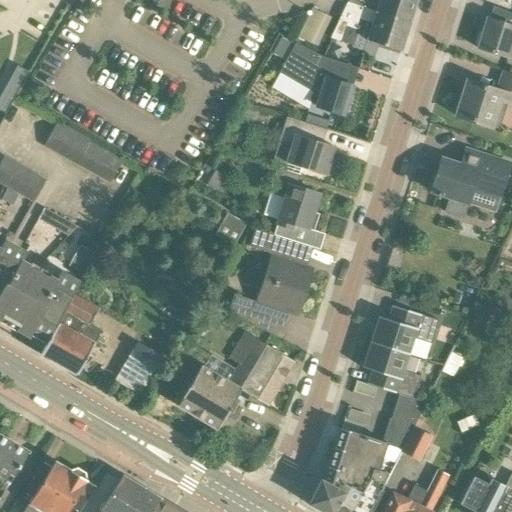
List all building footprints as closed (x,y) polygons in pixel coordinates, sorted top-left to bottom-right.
[(375,0),(349,0),(348,3),(410,22),(417,0),(379,0),(379,1),(375,0)] [(401,52),(410,22),(348,3),(331,39),(354,47),(360,27),(357,26),(359,20),(372,24),(367,41),(401,52)] [(298,38),(317,46),(330,15),(311,7),(298,38)] [(511,26),(487,19),(482,34),(480,33),(476,44),(478,46),(477,49),(508,58),(511,44),(511,26)] [(272,54),(286,62),(291,53),(295,45),(281,38),(272,54)] [(353,87),(331,80),(337,62),(322,57),(313,52),(296,81),(320,95),(317,107),(344,116),(353,87)] [(17,66),(0,97),(0,111),(6,114),(29,73),(17,66)] [(511,75),(504,71),(497,91),(467,81),(455,116),(492,128),(500,101),(511,104),(511,75)] [(257,107),(247,104),(243,115),(253,119),(257,107)] [(273,159),(287,164),(325,176),(334,147),(323,144),(327,130),(276,114),(276,115),(287,118),(279,141),(273,159)] [(57,123),(44,146),(55,152),(68,130),(57,123)] [(79,136),(68,130),(55,152),(66,159),(79,136)] [(90,142),(79,136),(66,159),(77,165),(89,144),(90,142)] [(100,150),(89,144),(77,165),(88,171),(100,150)] [(111,156),(100,150),(88,171),(99,177),(111,156)] [(499,197),(510,165),(466,150),(460,166),(442,159),(431,192),(437,195),(437,196),(442,197),(442,196),(450,198),(445,212),(463,218),(473,188),(499,197)] [(122,162),(111,156),(99,177),(110,183),(122,162)] [(0,181),(3,183),(13,165),(2,159),(0,162),(0,181)] [(24,171),(13,165),(3,183),(14,189),(24,171)] [(284,198),(277,219),(276,224),(278,225),(290,229),(291,224),(308,229),(309,227),(314,229),(319,215),(313,213),(319,194),(294,187),(298,175),(276,168),(268,193),(284,198)] [(35,177),(24,171),(14,189),(25,195),(35,177)] [(218,191),(226,177),(215,171),(207,185),(218,191)] [(46,183),(35,177),(25,195),(36,201),(46,183)] [(18,196),(7,190),(2,199),(12,205),(18,196)] [(223,220),(214,235),(234,247),(247,224),(236,218),(231,225),(223,220)] [(290,229),(278,225),(274,235),(293,241),(296,231),(290,229)] [(264,280),(305,293),(312,269),(302,266),(303,261),(307,262),(311,249),(312,249),(313,248),(255,229),(250,247),(269,253),(272,257),(264,280)] [(0,322),(29,339),(31,336),(46,345),(65,310),(74,294),(81,281),(62,271),(57,279),(23,260),(28,252),(13,243),(6,240),(1,248),(0,247),(0,322)] [(297,316),(305,293),(264,280),(257,302),(234,295),(229,312),(283,341),(285,334),(284,334),(288,319),(285,318),(287,313),(297,316)] [(65,310),(46,345),(41,354),(78,375),(95,344),(81,337),(89,324),(91,325),(100,309),(74,294),(65,310)] [(370,341),(370,342),(410,355),(410,354),(409,354),(414,339),(431,344),(439,321),(392,306),(392,308),(389,320),(378,317),(378,318),(379,319),(371,342),(370,341)] [(242,364),(238,371),(231,383),(241,389),(240,390),(268,407),(295,362),(247,333),(232,358),(242,364)] [(133,340),(113,382),(141,395),(160,353),(133,340)] [(410,355),(370,342),(370,343),(371,343),(363,367),(362,366),(362,368),(372,371),(368,383),(367,383),(367,385),(399,395),(413,400),(421,377),(403,371),(408,356),(409,356),(410,355)] [(238,371),(211,355),(203,367),(201,365),(177,406),(217,429),(225,415),(234,420),(241,408),(233,403),(240,390),(241,389),(231,383),(238,371)] [(399,395),(395,407),(421,415),(426,404),(413,400),(399,395)] [(415,427),(421,415),(395,407),(392,419),(415,427)] [(415,427),(392,419),(390,419),(386,430),(409,438),(414,427),(415,427)] [(409,438),(403,450),(402,453),(420,462),(432,437),(414,427),(409,438)] [(308,505),(321,511),(371,511),(382,491),(381,490),(386,473),(378,471),(386,445),(387,445),(388,444),(383,442),(340,428),(340,430),(341,430),(335,448),(334,447),(334,449),(329,467),(328,467),(328,468),(333,470),(328,484),(321,480),(308,505)] [(409,438),(386,430),(383,442),(388,444),(387,445),(403,450),(409,438)] [(28,453),(0,435),(0,496),(1,498),(28,453)] [(68,511),(71,508),(77,511),(80,511),(96,487),(86,481),(87,480),(86,474),(77,469),(71,471),(70,472),(55,462),(47,475),(39,470),(25,493),(33,498),(29,505),(24,511),(68,511)] [(430,511),(449,476),(438,471),(427,493),(416,488),(417,487),(415,487),(407,502),(393,494),(384,511),(430,511)] [(124,511),(127,511),(141,488),(123,477),(102,511),(122,511),(123,511),(124,511)] [(507,487),(492,480),(489,485),(474,478),(460,505),(474,511),(511,511),(511,510),(511,497),(504,493),(507,487)] [(152,511),(161,499),(141,488),(127,511),(124,511),(123,511),(122,511),(152,511)] [(152,511),(181,511),(161,499),(152,511)]
